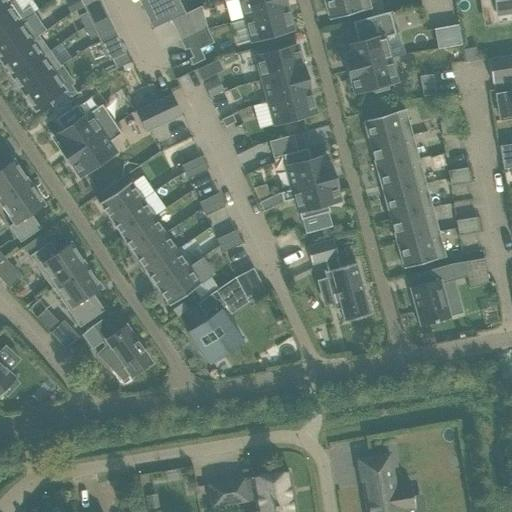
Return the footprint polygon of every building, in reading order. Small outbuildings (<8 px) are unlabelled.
[(0,0),(0,8),(12,0),(0,0)] [(13,0),(12,0),(0,8),(0,34),(18,23),(33,12),(29,6),(21,11),(13,0)] [(179,0),(162,0),(172,20),(185,13),(179,0)] [(239,0),(245,18),(285,7),(283,0),(239,0)] [(322,0),(328,20),(371,8),(368,0),(322,0)] [(511,12),(511,0),(487,0),(488,4),(494,4),(497,24),(511,22),(510,13),(511,12)] [(207,29),(208,28),(201,6),(185,13),(172,20),(181,41),(194,35),(207,29)] [(292,30),(285,7),(245,18),(251,41),(292,30)] [(18,23),(0,34),(0,60),(0,61),(30,41),(38,35),(45,30),(33,12),(18,23)] [(78,16),(83,28),(90,25),(91,24),(85,12),(78,16)] [(348,70),(389,59),(383,38),(395,34),(389,12),(352,22),(357,43),(342,47),(348,70)] [(90,25),(83,28),(89,39),(97,36),(91,24),(90,25)] [(30,41),(0,61),(10,75),(11,76),(48,51),(48,50),(38,35),(30,41)] [(193,65),(205,59),(194,35),(181,41),(186,50),(189,48),(194,57),(190,59),(193,65)] [(48,51),(11,76),(22,92),(51,72),(59,66),(61,65),(70,58),(60,43),(49,51),(48,51)] [(262,79),(302,68),(296,46),(255,57),(262,79)] [(475,47),(462,49),(464,61),(477,59),(475,47)] [(129,62),(125,53),(111,60),(115,69),(129,62)] [(511,98),(511,54),(487,59),(491,84),(509,81),(511,98)] [(395,82),(389,59),(348,70),(355,93),(372,88),(373,92),(387,89),(386,84),(395,82)] [(51,72),(22,92),(34,110),(47,101),(52,108),(70,95),(75,92),(71,85),(73,83),(61,65),(59,66),(51,72)] [(268,101),(308,90),(302,68),(262,79),(268,101)] [(205,86),(210,96),(220,91),(215,81),(205,86)] [(434,85),(421,87),(423,97),(436,95),(434,85)] [(233,101),(240,98),(235,87),(228,90),(233,101)] [(314,113),(308,90),(268,101),(274,124),(314,113)] [(181,116),(171,94),(135,111),(145,133),(181,116)] [(66,157),(114,124),(101,104),(84,116),(76,104),(55,119),(63,130),(53,137),(66,157)] [(405,109),(362,121),(369,146),(412,134),(405,109)] [(231,114),(220,119),(224,127),(235,122),(231,114)] [(460,118),(450,119),(453,134),(462,133),(463,133),(462,125),(460,118)] [(450,119),(441,121),(442,129),(443,136),(453,134),(450,119)] [(121,134),(114,124),(66,157),(80,176),(115,152),(108,143),(121,134)] [(376,170),(418,159),(412,134),(369,146),(376,170)] [(282,155),(292,189),(332,178),(326,155),(310,160),(307,148),(296,151),(292,135),(268,141),(273,158),(282,155)] [(511,143),(499,146),(502,169),(511,167),(511,143)] [(181,165),(184,172),(203,163),(200,156),(181,165)] [(376,170),(382,195),(425,183),(418,159),(376,170)] [(0,201),(28,182),(13,160),(0,168),(0,201)] [(203,163),(184,172),(187,179),(206,170),(203,163)] [(250,172),(259,199),(279,193),(270,166),(250,172)] [(468,167),(459,169),(461,184),(471,182),(470,175),(469,167),(468,167)] [(459,169),(449,171),(450,178),(451,186),(461,184),(459,169)] [(292,189),(279,193),(282,202),(294,199),(300,220),(329,212),(327,204),(339,201),(332,178),(292,189)] [(19,242),(40,228),(30,214),(43,205),(28,182),(0,201),(0,203),(13,223),(8,226),(19,242)] [(129,182),(98,203),(110,221),(141,199),(129,182)] [(382,195),(389,219),(432,207),(425,183),(382,195)] [(201,209),(221,200),(217,193),(198,202),(201,209)] [(282,202),(279,193),(259,202),(263,211),(282,202)] [(141,199),(110,221),(121,238),(153,216),(141,199)] [(224,207),(221,200),(201,209),(204,216),(224,207)] [(389,219),(396,243),(438,232),(432,207),(389,219)] [(153,216),(121,238),(133,255),(165,233),(153,216)] [(477,217),(467,219),(469,234),(479,232),(478,225),(477,217)] [(467,219),(457,221),(458,228),(460,236),(469,234),(467,219)] [(215,239),(218,246),(238,237),(235,230),(215,239)] [(396,243),(403,269),(445,257),(438,232),(396,243)] [(165,233),(133,255),(145,271),(176,250),(165,233)] [(29,256),(51,288),(85,265),(69,243),(56,252),(49,242),(47,243),(41,235),(23,247),(29,256)] [(238,237),(218,246),(222,253),(241,244),(238,237)] [(340,309),(343,322),(370,314),(368,309),(370,309),(368,300),(366,301),(356,263),(339,267),(336,258),(338,258),(332,238),(306,246),(311,265),(325,261),(327,271),(324,272),(334,310),(340,309)] [(145,271),(156,288),(188,267),(176,250),(145,271)] [(188,267),(156,288),(168,306),(200,284),(211,277),(214,274),(203,257),(188,267)] [(416,286),(408,288),(419,327),(451,318),(441,284),(466,277),(464,262),(451,264),(413,274),(416,286)] [(100,288),(85,265),(51,288),(52,289),(52,288),(79,327),(103,310),(92,293),(100,288)] [(235,277),(197,303),(207,318),(186,332),(209,365),(243,341),(218,304),(233,293),(238,300),(244,296),(235,277)] [(49,332),(59,323),(45,308),(35,318),(49,332)] [(125,325),(112,334),(102,319),(91,326),(101,342),(105,340),(108,344),(97,355),(113,371),(122,365),(131,377),(152,363),(125,325)] [(432,332),(423,334),(426,345),(435,343),(432,332)] [(0,394),(3,392),(6,395),(18,383),(14,380),(15,379),(7,372),(10,369),(0,359),(0,394)] [(415,508),(411,485),(395,488),(389,454),(357,459),(366,511),(407,511),(407,510),(415,508)] [(243,478),(208,484),(211,507),(247,501),(255,499),(256,511),(295,511),(288,471),(251,477),(251,478),(243,479),(243,478)] [(154,493),(143,494),(145,508),(156,507),(154,493)]
